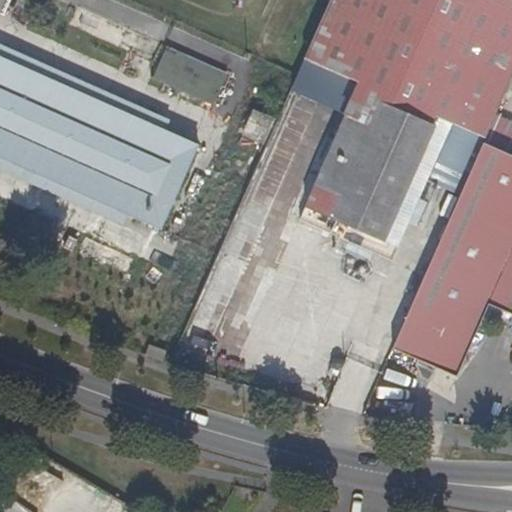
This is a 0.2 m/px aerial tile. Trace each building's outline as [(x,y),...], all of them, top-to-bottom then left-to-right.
[(482,136),(492,114),(511,67),(511,0),(326,0),(302,55),(356,79),(358,74),(452,116),(450,122),(482,136)] [(214,105),(228,72),(166,46),(152,78),(214,105)] [(0,58),(157,129),(161,120),(0,47),(0,58)] [(0,159),(121,214),(156,230),(195,146),(157,129),(0,58),(0,159)] [(389,258),(450,122),(452,116),(358,74),(356,79),(296,215),(389,258)] [(239,136),(258,145),(269,122),(249,113),(239,136)] [(511,143),(511,123),(492,114),(482,136),(389,348),(413,359),(411,364),(420,378),(427,379),(432,367),(438,355),(457,363),(484,303),(511,315),(511,155),(507,154),(511,143)] [(258,153),(238,226),(264,233),(284,161),(258,153)] [(0,173),(116,226),(121,214),(0,159),(0,173)] [(452,376),(457,363),(438,355),(432,367),(452,376)]
